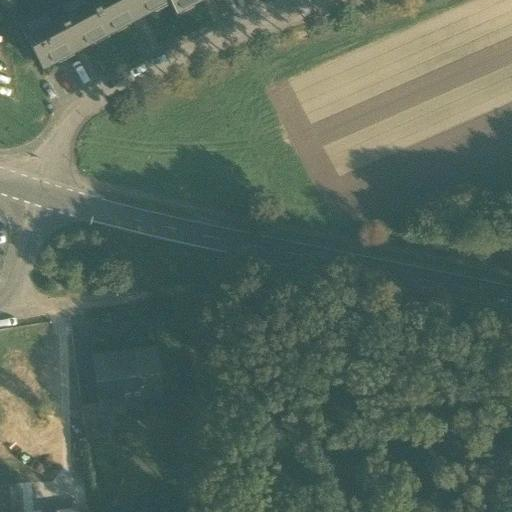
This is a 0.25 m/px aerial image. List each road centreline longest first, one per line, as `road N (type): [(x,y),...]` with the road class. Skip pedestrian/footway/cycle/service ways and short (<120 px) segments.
road 1 (tertiary): [(43,196),(511,300)]
road 2 (residential): [(341,0),(292,13),(67,120),(43,196)]
road 3 (track): [(221,511),(192,290),(154,293)]
road 4 (residential): [(154,293),(12,312)]
road 5 (residential): [(43,196),(12,312)]
